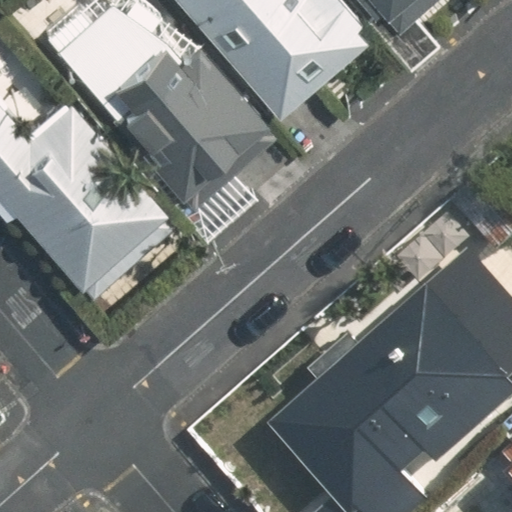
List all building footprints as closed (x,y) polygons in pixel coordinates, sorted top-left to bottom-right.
[(32,0),(109,83),(189,171),(167,189),(199,227),(252,183),(225,152),(272,109),(184,14),(170,27),(145,0),(32,0)] [(373,21),(354,0),(197,0),(284,99),(373,21)] [(376,0),(400,26),(430,0),(376,0)] [(8,83),(0,74),(0,184),(87,278),(170,201),(67,90),(39,116),(8,83)] [(307,511),(398,511),(511,407),(511,267),(478,231),(285,410),(347,476),(307,511)] [(511,511),(511,447),(500,457),(511,471),(511,511)]
